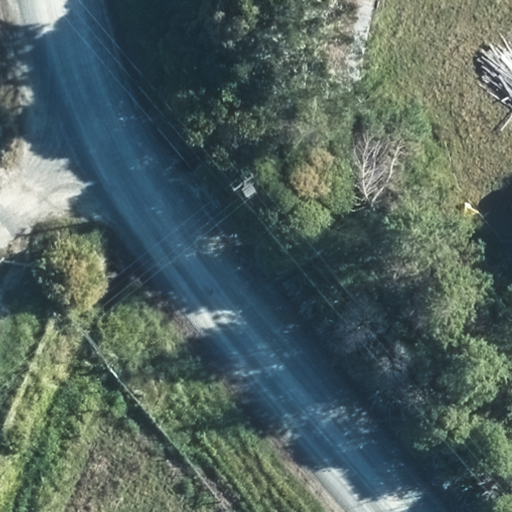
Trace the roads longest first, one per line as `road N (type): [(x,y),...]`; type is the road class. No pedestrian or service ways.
road 1 (unclassified): [(390,511),(215,304),(117,152),(76,60),(65,0)]
road 2 (track): [(0,246),(117,152)]
